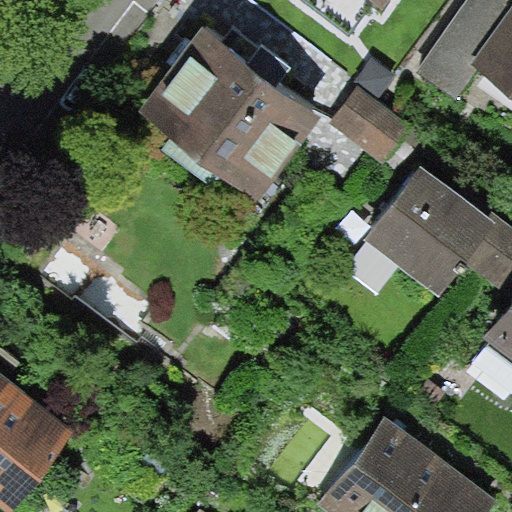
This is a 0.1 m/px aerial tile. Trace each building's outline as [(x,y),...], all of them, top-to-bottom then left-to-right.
[(511,0),(455,0),(413,63),(456,92),(480,56),(511,77),(511,0)] [(321,91),(200,2),(137,87),(172,113),(158,132),(256,204),(284,166),(272,157),(321,91)] [(405,116),(349,76),(322,113),(378,153),(405,116)] [(511,214),(420,143),(362,217),(440,277),(458,254),(502,288),(511,275),(511,214)] [(511,275),(502,288),(484,313),(511,334),(511,275)] [(70,408),(0,355),(0,487),(5,491),(70,408)] [(477,511),(496,484),(379,404),(321,490),(354,511),(477,511)]
